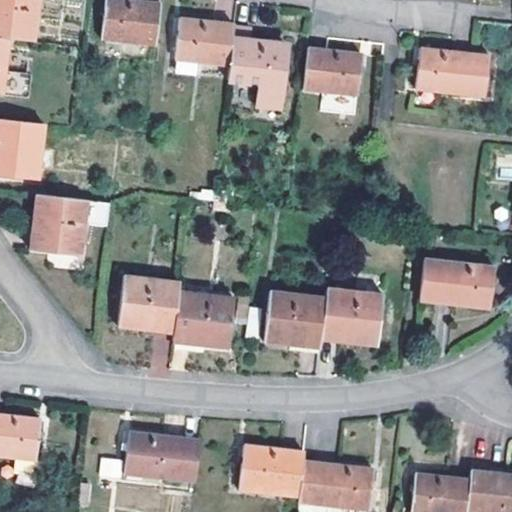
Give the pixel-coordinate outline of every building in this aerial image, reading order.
[(0,0),(0,37),(8,39),(33,42),(38,0),(0,0)] [(155,44),(160,3),(132,0),(104,0),(100,39),(155,44)] [(228,67),(233,25),(178,17),(173,60),(228,67)] [(251,24),(234,22),(233,25),(228,67),(227,81),(257,85),(255,108),(277,111),(284,45),(250,41),(251,24)] [(360,54),(307,47),(302,90),(356,96),(360,54)] [(484,97),(488,55),(419,47),(414,89),(484,97)] [(44,124),(0,119),(0,174),(37,179),(44,124)] [(87,200),(34,195),(29,249),(80,256),(84,223),(107,226),(110,203),(87,200)] [(424,259),(419,300),(488,308),(492,266),(424,259)] [(177,289),(177,282),(123,276),(117,326),(172,333),(177,289)] [(325,297),(320,340),(374,346),(380,295),(326,288),(325,297)] [(172,333),(171,342),(226,348),(231,297),(177,289),(172,333)] [(320,340),(325,297),(269,290),(263,342),(319,349),(320,340)] [(172,345),(171,370),(182,370),(182,345),(172,345)] [(39,419),(0,413),(0,455),(34,459),(39,419)] [(194,481),(199,439),(129,432),(124,474),(194,481)] [(301,459),(302,452),(245,445),(239,490),(297,498),(301,459)] [(99,478),(120,478),(121,458),(99,457),(99,478)] [(297,498),(297,501),(367,511),(372,468),(301,459),(297,498)] [(468,478),(464,511),(511,511),(511,474),(469,470),(468,478)] [(464,511),(468,478),(414,473),(410,511),(464,511)]
